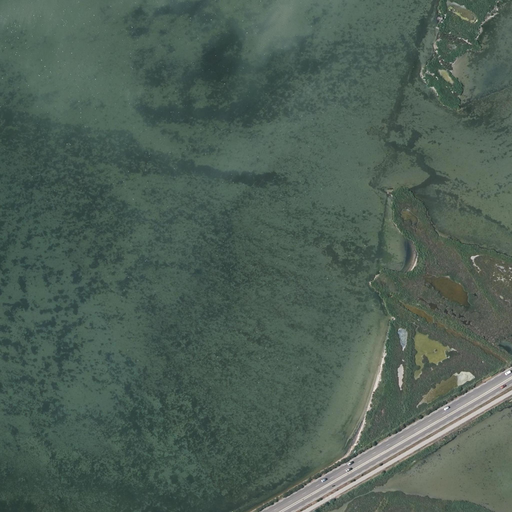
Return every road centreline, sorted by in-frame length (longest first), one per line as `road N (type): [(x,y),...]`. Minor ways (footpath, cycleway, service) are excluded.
road 1 (primary): [(511,372),(268,511)]
road 2 (primary): [(285,511),(511,379)]
